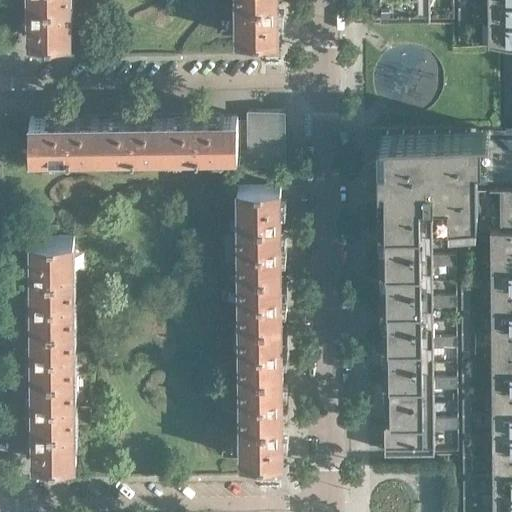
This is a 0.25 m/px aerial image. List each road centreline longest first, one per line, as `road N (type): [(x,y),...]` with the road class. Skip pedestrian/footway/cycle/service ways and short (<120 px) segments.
road 1 (residential): [(328,503),(326,78)]
road 2 (residential): [(328,503),(0,504)]
road 3 (residential): [(0,81),(326,78)]
